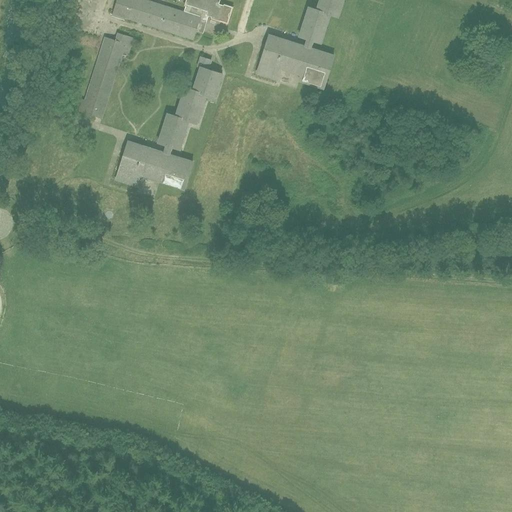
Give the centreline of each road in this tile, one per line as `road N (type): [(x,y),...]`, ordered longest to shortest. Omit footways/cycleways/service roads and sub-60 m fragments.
road 1 (track): [(0,223),(172,259),(511,282)]
road 2 (unclassified): [(0,179),(57,0)]
